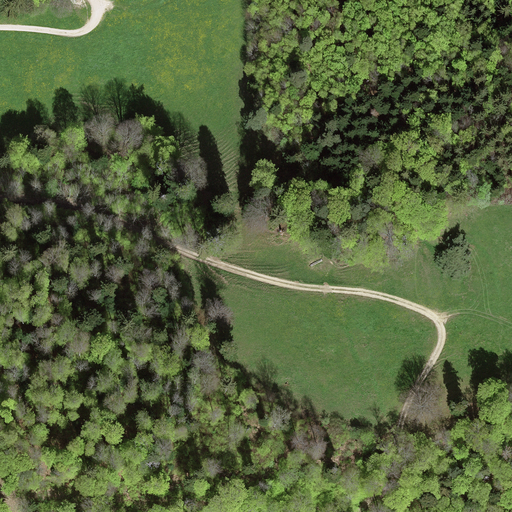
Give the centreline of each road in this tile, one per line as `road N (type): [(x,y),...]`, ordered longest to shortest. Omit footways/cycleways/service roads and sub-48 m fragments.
road 1 (track): [(0,197),(89,210),(268,280),(388,296),(437,323)]
road 2 (track): [(437,323),(438,347),(360,511)]
road 3 (track): [(100,0),(97,20),(82,31),(0,29)]
